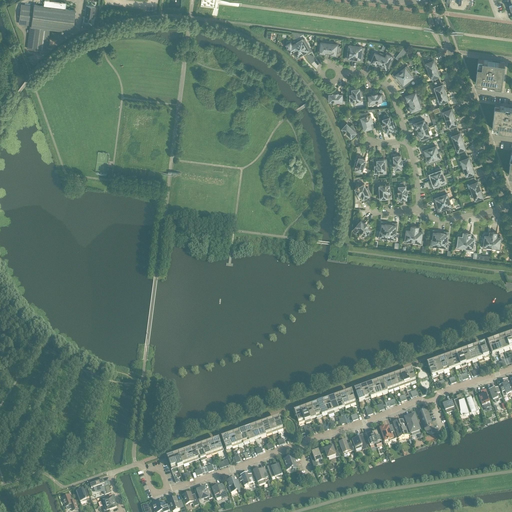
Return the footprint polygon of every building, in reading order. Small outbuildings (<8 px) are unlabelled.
[(72,32),(75,10),(65,9),(66,3),(61,2),(58,1),(56,1),(54,1),(52,1),(49,0),(45,0),(44,0),(43,6),(33,4),(33,7),(21,5),(18,23),(31,24),(28,49),(46,51),(48,29),(72,32)] [(93,18),(95,6),(86,5),(84,17),(93,18)] [(308,46),(307,45),(306,44),(307,43),(305,39),(303,40),(302,39),(297,42),(304,54),(307,52),(307,51),(310,49),(308,46)] [(304,54),(297,42),(292,45),(291,42),(290,42),(289,42),(289,41),(288,42),(288,43),(288,44),(287,44),(289,47),(288,47),(291,52),(294,51),(295,52),(295,53),(297,57),(300,55),(301,56),(304,54)] [(328,52),(329,41),(326,41),(326,42),(321,42),(321,44),(318,43),(318,49),(320,49),(319,52),(325,53),(325,52),(328,52)] [(339,52),(339,46),(337,46),(338,44),(332,43),(333,42),(329,41),(328,52),(331,52),(330,54),(336,55),(337,51),(339,52)] [(354,60),(355,46),(349,45),(349,46),(347,46),(346,51),(348,51),(347,53),(346,57),(350,58),(350,59),(354,60)] [(362,55),(362,53),(363,53),(364,48),(362,47),(362,46),(355,46),(354,60),(357,60),(358,59),(361,59),(362,55)] [(379,64),(383,54),(380,53),(379,54),(375,52),(374,54),(372,53),(370,59),(372,59),(371,62),(376,65),(376,63),(379,64)] [(392,55),(387,53),(386,55),(383,54),(379,64),(382,65),(381,67),(386,69),(388,66),(390,67),(394,57),(391,56),(392,55)] [(28,57),(31,66),(36,64),(33,55),(28,57)] [(437,63),(436,60),(437,60),(436,60),(435,57),(433,58),(431,55),(424,58),(427,66),(428,70),(437,67),(436,64),(438,63),(437,63)] [(503,76),(505,63),(500,62),(478,59),(475,83),(501,86),(502,75),(503,76)] [(395,74),(397,77),(396,78),(398,81),(409,72),(411,70),(407,65),(405,67),(403,65),(399,69),(400,70),(399,71),(398,71),(395,74)] [(441,76),(440,73),(442,73),(441,72),(440,73),(439,70),(440,69),(438,70),(437,67),(428,70),(430,74),(433,82),(440,79),(439,77),(441,76)] [(414,79),(412,77),(413,77),(409,72),(398,81),(400,84),(402,83),(404,85),(407,83),(408,82),(409,81),(410,82),(414,79)] [(445,87),(444,85),(446,84),(444,84),(443,81),(441,82),(440,79),(433,82),(436,90),(437,94),(446,91),(445,88),(447,87),(445,87)] [(360,95),(362,95),(361,91),(360,91),(359,88),(358,88),(353,88),(352,89),(353,94),(350,94),(351,101),(354,101),(354,102),(355,101),(355,100),(361,100),(360,95)] [(420,99),(419,96),(417,97),(416,92),(414,92),(413,90),(408,92),(408,94),(405,96),(407,101),(409,100),(410,103),(420,99)] [(450,100),(449,97),(450,97),(449,97),(448,94),(449,94),(449,93),(447,94),(446,91),(437,94),(438,98),(439,98),(442,106),(449,104),(448,101),(450,100)] [(342,100),(342,93),(337,93),(337,94),(335,94),(335,93),(329,93),(329,95),(328,95),(328,99),(329,99),(329,100),(333,100),(333,102),(334,102),(334,101),(338,101),(338,103),(338,100),(342,100)] [(384,95),(383,94),(381,94),(381,93),(376,94),(376,95),(374,95),(374,94),(368,95),(369,101),(373,101),(374,102),(377,101),(377,102),(378,102),(378,101),(382,100),(382,99),(383,99),(384,98),(384,97),(385,97),(384,96),(384,95)] [(421,108),(420,103),(421,102),(420,99),(410,103),(411,106),(409,106),(411,111),(414,110),(415,112),(420,110),(420,108),(421,108)] [(454,112),(453,109),(454,108),(453,109),(452,106),(450,106),(449,104),(442,106),(445,115),(444,115),(446,119),(455,115),(453,112),(456,111),(455,111),(454,112)] [(511,107),(495,105),(492,128),(511,130),(511,107)] [(370,122),(373,121),(371,114),(368,115),(367,114),(366,114),(367,115),(361,117),(363,122),(361,122),(363,129),(366,128),(366,129),(371,127),(370,127),(372,127),(370,122)] [(391,124),(390,122),(391,122),(389,117),(388,116),(388,115),(387,115),(387,114),(386,114),(385,115),(384,115),(383,116),(383,117),(384,118),(383,119),(384,122),(383,123),(383,124),(384,124),(385,127),(387,131),(393,129),(392,124),(391,124)] [(459,124),(458,122),(459,121),(457,121),(456,119),(458,118),(456,118),(455,115),(446,119),(447,122),(450,131),(458,128),(457,125),(459,124)] [(429,127),(427,123),(426,124),(424,119),(422,120),(422,118),(416,120),(417,122),(414,123),(416,128),(417,128),(418,130),(429,127)] [(356,131),(352,127),(352,128),(350,127),(351,126),(347,123),(346,123),(345,123),(344,122),(343,123),(342,124),(342,125),(342,126),(343,127),(342,128),(345,130),(344,131),(345,132),(345,131),(348,134),(349,134),(351,136),(356,131)] [(430,135),(428,130),(430,130),(429,127),(418,130),(419,133),(418,133),(420,139),(423,138),(423,140),(429,138),(428,136),(430,135)] [(463,136),(462,133),(463,133),(463,132),(462,133),(461,130),(459,131),(458,128),(450,131),(453,139),(454,143),(463,140),(462,137),(464,136),(464,135),(463,136)] [(467,149),(466,146),(468,145),(466,146),(465,143),(467,142),(464,143),(463,140),(454,143),(456,147),(459,155),(467,152),(465,149),(467,149)] [(438,151),(436,145),(435,146),(434,144),(430,145),(430,147),(429,147),(427,147),(424,149),(425,152),(423,153),(425,156),(438,151)] [(440,157),(438,151),(425,156),(426,160),(428,159),(429,163),(432,161),(433,161),(435,160),(435,161),(440,160),(440,158),(440,157)] [(472,160),(471,157),(472,157),(471,157),(470,155),(469,154),(468,155),(467,152),(459,155),(462,163),(463,167),(472,164),(471,161),(473,160),(472,160)] [(401,168),(401,162),(400,160),(401,160),(401,155),(394,155),(394,159),(393,159),(394,163),(393,163),(393,164),(394,164),(395,168),(395,169),(396,170),(397,171),(398,171),(399,171),(400,171),(400,170),(401,169),(401,168)] [(365,167),(366,162),(365,164),(364,164),(366,159),(359,157),(358,160),(357,160),(356,164),(355,164),(355,165),(356,165),(355,169),(356,169),(356,170),(356,172),(357,173),(358,173),(359,173),(360,173),(360,172),(361,172),(361,171),(362,171),(363,166),(365,167)] [(385,166),(387,166),(386,162),(386,159),(386,162),(385,162),(384,159),(383,159),(378,159),(377,159),(377,158),(373,158),(373,165),(375,165),(375,172),(378,172),(380,172),(379,171),(385,171),(385,166)] [(476,173),(475,170),(477,170),(476,169),(475,170),(474,167),(475,167),(475,166),(473,167),(472,164),(463,167),(465,171),(468,179),(475,176),(474,174),(476,173)] [(444,175),(441,169),(440,170),(440,168),(435,169),(435,171),(434,171),(433,171),(429,173),(430,176),(429,177),(430,180),(444,175)] [(446,181),(444,175),(430,180),(431,184),(433,183),(434,187),(438,185),(439,185),(440,184),(441,185),(446,184),(445,182),(446,181)] [(480,184),(479,182),(481,181),(479,181),(478,179),(476,179),(475,176),(468,179),(471,187),(471,188),(472,191),(481,188),(480,185),(482,184),(480,184)] [(406,192),(405,190),(406,190),(406,185),(405,185),(405,184),(404,183),(403,182),(402,182),(401,182),(400,183),(399,184),(400,185),(399,186),(399,189),(398,189),(398,191),(399,195),(400,198),(406,198),(406,192)] [(371,194),(368,187),(366,188),(364,183),(359,186),(359,185),(357,185),(358,186),(355,188),(358,194),(361,193),(363,198),(364,197),(368,195),(369,194),(368,191),(369,191),(371,194)] [(390,192),(389,184),(386,185),(386,184),(385,184),(385,185),(379,185),(380,190),(378,190),(378,197),(379,197),(378,194),(380,194),(380,197),(381,197),(386,197),(387,197),(387,192),(390,192)] [(485,197),(484,194),(485,194),(484,194),(483,191),(484,191),(482,191),(481,188),(472,191),(473,195),(474,195),(477,204),(484,201),(483,198),(485,197)] [(449,199),(447,193),(446,193),(445,191),(441,193),(441,195),(439,195),(438,195),(435,197),(436,200),(434,200),(436,204),(449,199)] [(451,205),(449,199),(436,204),(437,208),(439,207),(440,211),(443,209),(444,209),(446,208),(446,209),(451,208),(451,206),(451,205)] [(370,228),(368,226),(368,225),(364,222),(361,220),(356,225),(357,225),(353,230),(357,233),(359,230),(358,229),(359,228),(362,230),(361,231),(362,232),(363,231),(366,233),(367,234),(368,234),(369,234),(370,233),(371,232),(371,231),(371,230),(370,230),(370,229),(370,228)] [(387,237),(389,224),(385,223),(385,224),(382,223),(382,228),(382,229),(382,230),(380,230),(380,234),(378,234),(378,238),(382,239),(383,237),(387,237)] [(394,232),(394,230),(395,229),(396,225),(393,225),(393,224),(389,224),(387,237),(392,238),(392,240),(396,241),(397,236),(396,236),(396,232),(394,232)] [(413,241),(415,226),(412,226),(411,230),(410,230),(409,229),(408,228),(407,228),(406,228),(406,229),(405,229),(405,230),(405,231),(406,232),(406,238),(404,237),(403,242),(408,243),(408,240),(413,241)] [(421,240),(422,234),(423,234),(424,232),(423,231),(423,230),(422,230),(421,230),(420,230),(419,231),(418,231),(419,226),(415,226),(413,241),(418,242),(418,244),(422,244),(423,240),(421,240)] [(491,247),(493,232),(490,231),(489,235),(488,235),(487,234),(486,234),(485,234),(484,235),(484,236),(484,237),(485,238),(484,243),(482,243),(482,248),(486,248),(487,246),(491,247)] [(439,246),(441,232),(437,232),(434,232),(433,236),(434,237),(434,239),(432,239),(431,242),(430,242),(429,247),(434,247),(434,245),(439,246)] [(447,244),(448,241),(446,240),(446,239),(447,238),(447,234),(444,233),(441,232),(439,246),(444,246),(443,249),(448,249),(449,245),(447,244)] [(465,247),(467,232),(463,232),(463,236),(462,236),(461,235),(460,234),(459,234),(458,235),(457,236),(457,238),(458,239),(457,244),(456,244),(455,248),(460,249),(460,247),(465,247)] [(473,246),(474,241),(475,240),(475,239),(475,238),(475,237),(474,236),(473,236),(472,236),(471,237),(470,237),(471,233),(467,232),(465,247),(470,248),(469,250),(474,251),(475,246),(473,246)] [(500,245),(500,240),(501,239),(502,238),(502,237),(501,236),(500,236),(499,236),(498,237),(496,236),(497,232),(493,232),(491,247),(496,247),(496,249),(501,250),(501,246),(500,245)] [(509,348),(506,338),(500,340),(504,350),(509,348)] [(504,350),(500,340),(494,342),(498,352),(504,350)] [(498,352),(494,342),(488,344),(492,354),(498,352)] [(484,360),(490,358),(485,345),(474,349),(477,360),(483,358),(484,360)] [(477,360),(474,349),(468,351),(472,362),(477,360)] [(472,362),(468,351),(462,354),(466,364),(472,362)] [(467,366),(466,364),(462,354),(457,356),(461,368),(467,366)] [(461,368),(457,356),(451,358),(455,368),(460,366),(461,368)] [(455,368),(451,358),(445,360),(449,370),(455,368)] [(449,370),(445,360),(440,362),(443,372),(449,370)] [(443,372),(440,362),(434,364),(438,374),(443,372)] [(438,374),(434,364),(428,366),(433,379),(439,377),(438,374)] [(416,382),(413,371),(407,374),(410,384),(416,382)] [(410,384),(407,374),(401,376),(405,386),(410,384)] [(405,386),(401,376),(395,378),(399,388),(405,386)] [(399,388),(395,378),(390,380),(393,390),(399,388)] [(503,385),(503,384),(499,386),(504,398),(506,397),(507,396),(506,395),(507,395),(510,393),(511,393),(510,389),(511,389),(509,385),(508,383),(509,383),(508,379),(503,381),(504,384),(503,385)] [(393,390),(390,380),(384,382),(388,392),(393,390)] [(388,392),(384,382),(378,384),(382,394),(388,392)] [(382,394),(378,384),(373,386),(376,396),(382,394)] [(376,396),(373,386),(367,388),(371,398),(376,396)] [(371,398),(367,388),(361,390),(365,400),(371,398)] [(502,399),(498,390),(498,388),(495,390),(493,390),(493,389),(489,391),(493,401),(494,400),(495,402),(496,403),(496,404),(498,403),(499,402),(499,401),(499,400),(502,399)] [(365,400),(361,390),(355,392),(359,402),(365,400)] [(490,404),(487,397),(488,396),(486,390),(481,392),(482,396),(479,397),(482,406),(483,406),(484,406),(485,406),(486,406),(487,406),(488,405),(489,404),(490,404)] [(356,403),(352,393),(346,395),(350,405),(356,403)] [(350,405),(346,395),(341,397),(345,408),(350,405)] [(469,415),(465,403),(463,404),(462,402),(463,401),(461,395),(456,397),(457,400),(454,401),(458,413),(460,412),(461,414),(461,415),(462,416),(463,416),(464,416),(466,416),(465,415),(469,414),(469,415)] [(479,411),(474,397),(472,401),(471,399),(470,399),(468,395),(465,397),(471,413),(473,413),(474,413),(476,412),(479,411)] [(345,408),(341,397),(335,399),(339,410),(345,408)] [(339,410),(335,399),(329,401),(334,414),(333,412),(339,410)] [(334,414),(329,401),(324,403),(327,414),(328,416),(334,414)] [(455,411),(452,402),(443,405),(446,414),(455,411)] [(327,414),(324,403),(318,405),(322,416),(327,414)] [(322,416),(318,405),(312,407),(316,418),(322,416)] [(316,418),(312,407),(307,409),(311,420),(316,418)] [(311,420),(307,409),(301,412),(305,422),(306,424),(311,422),(311,420)] [(432,426),(427,410),(420,412),(423,422),(424,429),(430,427),(432,434),(436,433),(433,426),(432,426)] [(305,422),(301,412),(295,414),(299,424),(305,422)] [(420,429),(417,420),(416,420),(414,417),(415,416),(415,415),(405,418),(407,426),(407,427),(408,427),(410,432),(411,432),(412,434),(419,431),(419,429),(420,429)] [(283,430),(280,419),(274,421),(278,432),(283,430)] [(409,436),(406,428),(405,428),(404,425),(405,425),(403,420),(399,422),(397,423),(397,422),(393,423),(396,429),(397,432),(399,439),(404,437),(409,436)] [(278,432),(274,421),(268,423),(272,434),(278,432)] [(272,434),(268,423),(262,425),(266,436),(272,434)] [(266,436),(262,425),(257,428),(261,438),(266,436)] [(397,439),(392,426),(386,428),(385,429),(384,427),(380,429),(385,442),(389,440),(390,442),(397,439)] [(261,438),(257,428),(251,430),(255,440),(261,438)] [(255,440),(251,430),(246,432),(249,442),(255,440)] [(381,442),(379,437),(377,431),(372,433),(372,432),(364,435),(367,441),(368,441),(370,446),(374,445),(376,445),(376,446),(382,444),(381,442)] [(249,442),(246,432),(240,434),(244,444),(249,442)] [(244,444),(240,434),(234,436),(238,446),(244,444)] [(368,449),(364,437),(363,435),(362,435),(358,436),(359,438),(352,440),(356,451),(362,449),(362,451),(368,449)] [(238,446),(234,436),(228,438),(232,448),(238,446)] [(232,448),(228,438),(223,440),(226,450),(232,448)] [(354,451),(351,445),(348,446),(346,440),(339,443),(343,454),(347,453),(347,454),(354,451)] [(223,451),(220,441),(214,443),(217,453),(223,451)] [(217,453),(214,443),(208,445),(212,455),(217,453)] [(212,455),(208,445),(202,447),(206,457),(212,455)] [(206,457),(202,447),(197,449),(200,459),(201,462),(206,460),(206,458),(206,457)] [(340,457),(338,451),(335,452),(333,447),(324,450),(327,458),(336,455),(337,458),(340,457)] [(200,459),(197,449),(191,451),(195,461),(200,459)] [(322,460),(319,450),(312,452),(313,456),(310,457),(314,468),(318,466),(316,462),(322,460)] [(195,461),(191,451),(185,453),(189,464),(195,461)] [(189,464),(185,453),(180,455),(183,466),(189,464)] [(183,466),(180,455),(174,456),(178,468),(183,466)] [(178,468),(174,456),(168,458),(172,470),(178,468)] [(298,468),(295,460),(294,457),(295,461),(293,462),(291,458),(289,459),(289,458),(284,460),(286,466),(285,466),(286,470),(290,469),(290,470),(292,469),(293,469),(293,470),(298,468)] [(283,475),(279,466),(279,465),(273,467),(273,465),(267,467),(271,479),(275,477),(275,478),(276,478),(281,479),(282,475),(283,475)] [(265,482),(269,481),(264,469),(261,471),(260,469),(258,470),(253,471),(259,486),(266,483),(265,482)] [(254,483),(252,476),(251,476),(252,476),(249,477),(247,474),(248,474),(247,473),(247,472),(243,473),(244,475),(240,476),(241,476),(241,478),(239,479),(240,482),(242,481),(244,487),(248,486),(249,486),(250,486),(251,486),(252,486),(253,486),(254,486),(254,487),(253,484),(255,483),(254,483)] [(242,492),(239,484),(236,485),(235,482),(234,478),(226,481),(228,485),(230,492),(231,493),(238,491),(239,493),(242,492)] [(106,487),(103,480),(90,485),(92,489),(94,488),(96,492),(106,491),(107,495),(111,493),(109,486),(106,487)] [(228,498),(223,484),(218,487),(218,486),(212,488),(216,500),(221,498),(222,500),(228,498)] [(213,499),(209,489),(206,490),(205,488),(197,491),(201,501),(208,498),(209,500),(213,499)] [(84,493),(83,490),(77,493),(81,504),(87,502),(86,500),(89,499),(87,492),(84,493)] [(199,505),(196,496),(193,497),(192,497),(191,493),(191,492),(182,496),(183,496),(186,505),(189,504),(190,505),(193,504),(194,507),(199,505)] [(79,510),(75,501),(72,502),(70,495),(62,498),(64,501),(63,502),(64,505),(65,505),(67,510),(69,511),(72,509),(73,511),(79,510)] [(115,503),(113,497),(106,500),(105,497),(100,499),(102,507),(115,503)] [(185,510),(182,503),(179,504),(177,498),(169,501),(173,511),(180,509),(181,511),(185,510)] [(167,509),(165,503),(160,505),(159,501),(152,504),(154,511),(161,511),(162,511),(167,509)] [(110,511),(110,510),(117,508),(115,503),(102,507),(104,511),(110,511)]
